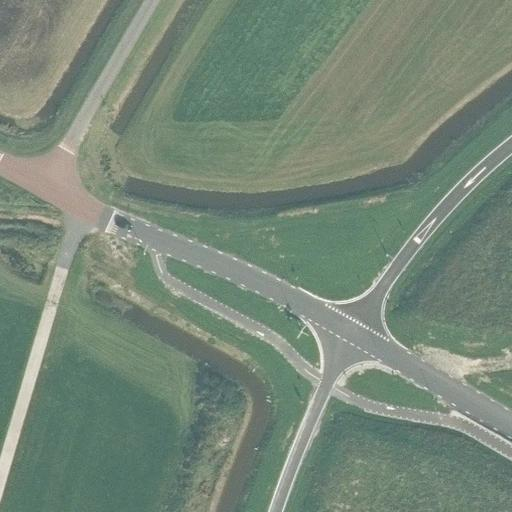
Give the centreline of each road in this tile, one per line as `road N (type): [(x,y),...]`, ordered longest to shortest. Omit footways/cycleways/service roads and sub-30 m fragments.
road 1 (tertiary): [(348,333),(246,277),(44,189)]
road 2 (track): [(84,212),(0,498)]
road 3 (trunk): [(511,147),(462,190),(348,333)]
road 4 (unclassified): [(44,189),(153,0)]
road 5 (trunk): [(348,333),(277,511)]
road 6 (secondary): [(511,424),(348,333)]
